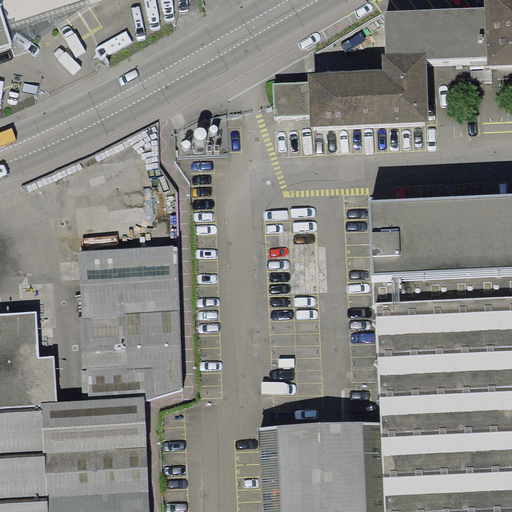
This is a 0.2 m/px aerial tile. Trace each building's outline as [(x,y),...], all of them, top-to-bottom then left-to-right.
[(1,0),(3,4),(8,25),(92,0),(94,5),(109,0),(1,0)] [(0,51),(13,47),(8,25),(3,4),(0,5),(0,51)] [(426,59),(487,56),(485,7),(385,11),(385,53),(426,51),(426,59)] [(308,82),(272,83),(274,117),(309,116),(310,126),(429,120),(426,59),(426,51),(385,53),(382,53),(382,70),(308,73),(308,82)] [(511,511),(511,208),(366,216),(377,432),(253,438),(257,511),(511,511)] [(79,261),(88,408),(138,403),(181,393),(174,256),(79,261)] [(0,413),(54,410),(51,363),(39,363),(36,319),(0,320),(0,413)] [(0,511),(143,511),(138,403),(88,408),(54,410),(0,413),(0,511)]
